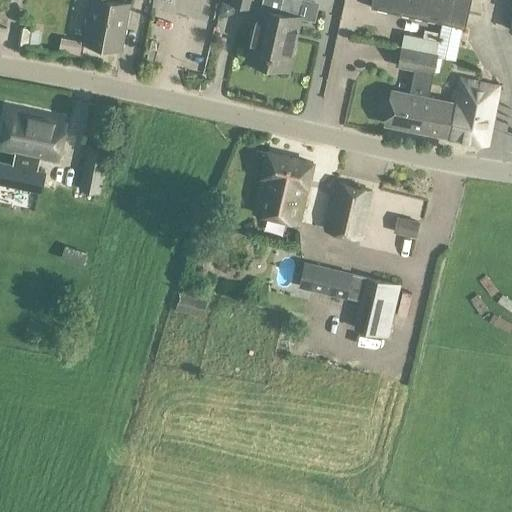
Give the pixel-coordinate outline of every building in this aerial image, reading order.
[(90,0),(83,42),(122,49),(130,4),(115,1),(115,0),(90,0)] [(252,10),(254,0),(231,0),(231,3),(236,4),(236,6),(252,10)] [(262,0),(261,9),(260,8),(249,60),(269,65),(280,13),(283,0),(262,0)] [(269,65),(290,69),(301,17),(300,17),(303,0),(283,0),(280,13),(269,65)] [(372,0),(371,5),(445,22),(464,26),(466,26),(471,0),(372,0)] [(176,4),(154,5),(156,50),(177,49),(176,4)] [(30,18),(29,34),(48,35),(49,19),(30,18)] [(461,41),(464,26),(445,22),(441,36),(461,41)] [(81,44),(61,40),(59,53),(79,56),(81,44)] [(393,91),(387,124),(427,132),(433,99),(428,98),(438,54),(402,46),(397,67),(414,71),(409,94),(393,91)] [(456,103),(433,99),(427,132),(487,144),(498,87),(461,79),(456,103)] [(26,163),(27,161),(32,162),(34,156),(59,161),(67,121),(8,108),(0,148),(18,153),(11,185),(6,184),(0,211),(0,274),(33,282),(36,271),(42,273),(44,263),(38,262),(55,179),(32,174),(33,170),(31,169),(32,165),(26,163)] [(99,194),(109,151),(89,146),(79,190),(99,194)] [(270,154),(256,212),(301,222),(314,164),(270,154)] [(327,231),(363,239),(374,192),(338,184),(327,231)] [(394,233),(416,239),(420,222),(398,216),(394,233)] [(87,253),(65,246),(61,259),(83,266),(87,253)] [(313,290),(365,302),(359,330),(389,337),(400,286),(319,267),(313,290)] [(175,311),(203,318),(210,294),(199,291),(197,297),(180,292),(175,311)]
